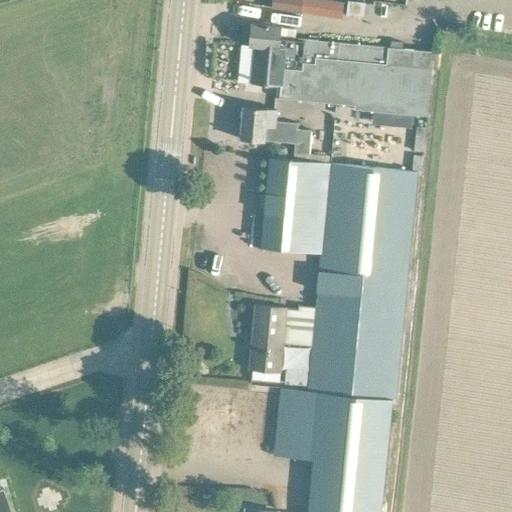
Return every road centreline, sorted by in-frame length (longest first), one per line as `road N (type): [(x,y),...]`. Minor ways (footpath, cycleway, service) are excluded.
road 1 (secondary): [(134,511),(182,0)]
road 2 (unknown): [(201,0),(371,31),(430,0)]
